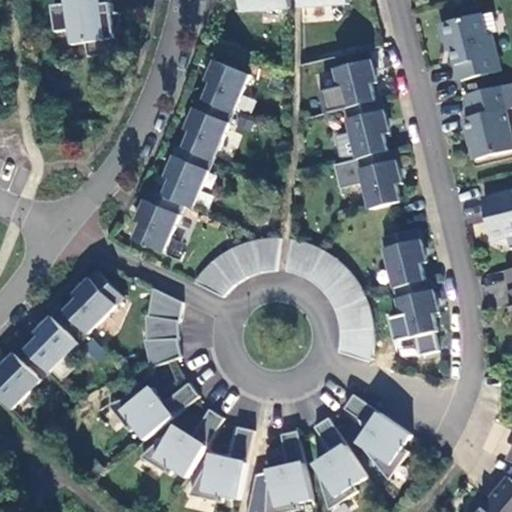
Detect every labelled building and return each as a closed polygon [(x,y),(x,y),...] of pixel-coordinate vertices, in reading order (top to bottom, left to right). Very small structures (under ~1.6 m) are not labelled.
[(126,14),(116,14),(115,13),(113,3),(105,5),(103,0),(68,0),(69,4),(55,6),(59,33),(73,31),(75,46),(89,44),(91,57),(115,54),(112,40),(118,39),(126,14)] [(116,14),(113,0),(103,0),(105,5),(113,3),(115,13),(116,14)] [(243,0),(244,13),(292,9),(291,0),(243,0)] [(482,15),(442,25),(447,43),(451,41),(457,65),(458,65),(463,82),(502,72),(493,35),(488,36),(482,15)] [(252,75),(218,61),(209,82),(214,85),(207,101),(236,113),(252,75)] [(374,61),(338,70),(347,109),(378,102),(374,85),(379,83),(374,61)] [(511,84),(467,96),(473,118),(465,120),(470,136),(472,136),(478,160),(511,151),(511,130),(507,110),(511,109),(511,84)] [(202,99),(188,130),(194,133),(187,149),(216,161),(236,113),(207,101),(202,99)] [(347,109),(360,160),(390,152),(386,135),(392,134),(384,100),(378,102),(347,109)] [(338,159),(350,156),(345,133),(333,135),(338,159)] [(181,146),(168,178),(174,181),(166,197),(187,205),(195,209),(216,161),(187,149),(181,146)] [(390,152),(360,160),(372,210),(403,203),(399,186),(404,184),(396,151),(390,152)] [(144,224),(137,241),(166,253),(187,205),(166,197),(152,190),(139,222),(144,224)] [(511,192),(485,199),(495,240),(509,237),(511,248),(511,192)] [(421,230),(384,239),(397,289),(428,282),(423,265),(429,263),(421,230)] [(283,239),(276,239),(269,239),(256,242),(242,246),(231,252),(216,261),(209,268),(200,278),(197,284),(226,298),(229,294),(239,284),(246,279),(264,273),(272,271),(280,271),(283,239)] [(342,351),(342,353),(372,363),(375,351),(376,338),(375,324),(374,317),(371,304),(365,291),(358,280),(351,271),(344,264),(326,252),(309,244),(303,242),(293,240),(289,272),(295,273),(304,276),(310,279),(323,288),(327,292),(332,298),(338,310),(343,323),(344,337),(342,351)] [(127,299),(100,272),(76,296),(81,300),(68,312),(90,335),(127,299)] [(397,289),(409,339),(440,332),(436,315),(441,313),(433,280),(428,282),(397,289)] [(182,322),(185,303),(155,289),(151,316),(150,317),(181,322),(182,322)] [(181,340),(181,322),(150,317),(151,316),(148,316),(149,341),(180,340),(181,340)] [(38,334),(42,339),(30,351),(52,373),(81,344),(54,318),(38,334)] [(184,358),(180,340),(149,341),(147,340),(153,369),(184,358)] [(44,381),(17,355),(1,371),(5,375),(0,380),(0,395),(15,410),(44,381)] [(153,388),(110,405),(131,432),(137,428),(147,441),(202,397),(192,384),(165,404),(153,388)] [(347,409),(374,428),(362,445),(391,480),(411,453),(405,448),(414,435),(356,395),(347,409)] [(177,427),(143,458),(172,476),(176,470),(189,479),(227,419),(212,410),(194,438),(177,427)] [(317,428),(335,455),(318,467),(331,511),(360,492),(356,486),(370,477),(331,418),(317,428)] [(233,460),(213,456),(191,496),(224,504),(226,497),(242,500),(257,431),(240,428),(233,460)] [(291,467),(271,472),(268,511),(293,511),(302,510),(300,503),(316,500),(300,432),(284,435),(291,467)] [(511,511),(511,478),(482,511),(511,511)]
